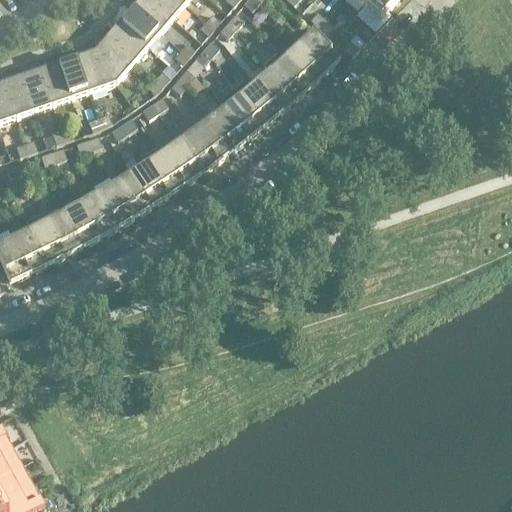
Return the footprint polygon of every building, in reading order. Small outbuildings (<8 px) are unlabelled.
[(174,24),(146,0),(144,0),(133,13),(161,38),(174,24)] [(186,9),(175,0),(146,0),(174,24),(186,9)] [(194,0),(175,0),(186,9),(194,0)] [(239,5),(234,0),(228,0),(225,4),(233,12),(239,5)] [(260,7),(252,0),(244,9),(252,16),(260,7)] [(301,2),(298,0),(289,0),(286,4),(293,10),(301,2)] [(372,0),(352,0),(364,10),(372,0)] [(400,0),(372,0),(364,10),(380,24),(400,0)] [(161,38),(133,13),(120,27),(148,52),(161,38)] [(316,16),(309,24),(317,31),(324,23),(316,16)] [(212,19),(206,26),(214,33),(220,26),(212,19)] [(244,26),(236,19),(228,27),(236,35),(244,26)] [(332,30),(324,23),(317,31),(325,38),(332,30)] [(214,33),(206,26),(199,33),(208,41),(214,33)] [(148,52),(120,27),(107,42),(136,67),(148,52)] [(236,35),(228,27),(220,36),(228,43),(236,35)] [(340,65),(313,38),(299,51),(325,79),(340,65)] [(136,67),(107,42),(95,56),(116,89),(136,67)] [(220,53),(211,46),(204,55),(212,62),(220,53)] [(351,47),(344,55),(351,62),(359,53),(351,47)] [(187,48),(180,55),(189,62),(195,55),(187,48)] [(325,79),(299,51),(285,64),(310,92),(325,79)] [(189,62),(180,55),(174,62),(182,69),(189,62)] [(212,62),(204,55),(196,64),(204,71),(212,62)] [(116,89),(95,56),(76,63),(89,98),(116,89)] [(89,98),(76,63),(58,69),(71,105),(89,98)] [(310,92),(285,64),(271,77),(295,106),(310,92)] [(71,105),(58,69),(40,75),(53,111),(71,105)] [(195,81),(187,74),(179,83),(187,90),(195,81)] [(53,111),(40,75),(22,81),(34,117),(53,111)] [(161,77),(155,84),(163,91),(170,84),(161,77)] [(295,106),(271,77),(256,89),(280,119),(295,106)] [(34,117),(22,81),(4,88),(16,123),(34,117)] [(187,90),(179,83),(171,91),(180,99),(187,90)] [(163,91),(155,84),(149,91),(157,98),(163,91)] [(0,129),(16,123),(4,88),(0,89),(0,129)] [(280,119),(256,89),(241,102),(265,131),(280,119)] [(162,102),(161,103),(153,109),(159,118),(169,111),(162,102)] [(265,131),(241,102),(226,114),(249,144),(265,131)] [(159,118),(153,109),(143,115),(149,124),(159,118)] [(249,144),(226,114),(211,125),(234,156),(249,144)] [(106,120),(98,123),(101,134),(110,130),(106,120)] [(101,134),(98,123),(89,126),(92,137),(101,134)] [(138,132),(131,123),(122,130),(128,139),(138,132)] [(234,156),(211,125),(196,137),(218,168),(234,156)] [(128,139),(122,130),(112,136),(118,145),(128,139)] [(70,132),(61,136),(65,146),(74,143),(70,132)] [(65,146),(61,136),(52,139),(56,149),(65,146)] [(218,168),(196,137),(180,148),(202,179),(218,168)] [(102,151),(99,141),(88,144),(91,155),(102,151)] [(91,155),(88,144),(77,148),(80,159),(91,155)] [(34,145),(25,148),(29,159),(37,155),(34,145)] [(29,159),(25,148),(16,151),(20,162),(29,159)] [(202,179),(180,148),(164,159),(185,191),(202,179)] [(67,163),(64,153),(53,157),(56,167),(67,163)] [(56,167),(53,157),(42,160),(45,171),(56,167)] [(185,191),(164,159),(148,170),(168,202),(185,191)] [(33,175),(29,165),(18,169),(22,179),(33,175)] [(22,179),(18,169),(7,172),(11,183),(22,179)] [(168,202),(148,170),(132,180),(152,213),(168,202)] [(152,213),(132,180),(115,191),(135,223),(152,213)] [(135,223),(115,191),(99,200),(118,233),(135,223)] [(118,233),(99,200),(82,210),(100,243),(118,233)] [(100,243),(82,210),(65,219),(83,252),(100,243)] [(83,252),(65,219),(48,228),(65,262),(83,252)] [(65,262),(48,228),(31,237),(48,271),(65,262)] [(48,271),(31,237),(14,245),(30,279),(48,271)] [(30,279),(14,245),(0,251),(0,264),(11,288),(30,279)] [(12,451),(2,431),(0,432),(0,511),(39,511),(44,509),(12,451)]
